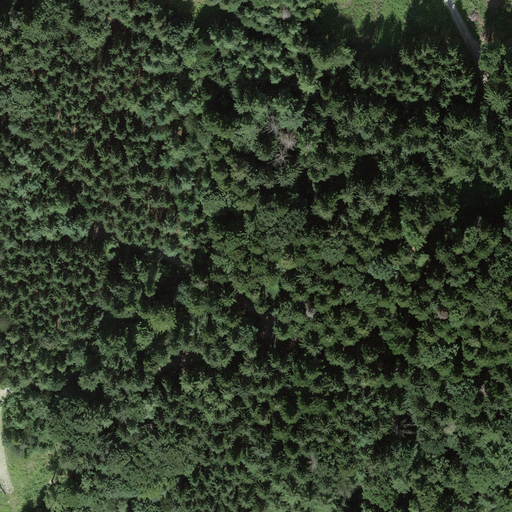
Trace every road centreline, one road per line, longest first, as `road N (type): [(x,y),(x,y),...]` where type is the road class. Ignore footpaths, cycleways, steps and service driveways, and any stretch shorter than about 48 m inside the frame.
road 1 (track): [(511,402),(102,237),(0,232)]
road 2 (track): [(327,328),(99,380),(0,391)]
road 3 (track): [(314,511),(511,424)]
road 4 (track): [(102,237),(47,159),(0,120)]
road 5 (track): [(511,126),(446,0)]
